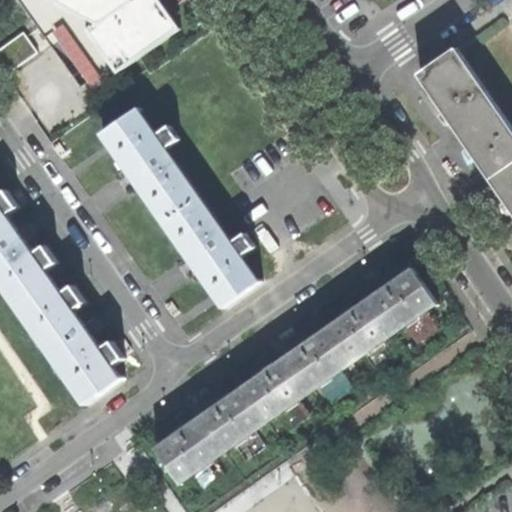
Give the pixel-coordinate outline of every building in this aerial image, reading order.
[(160,0),(18,0),(23,4),(27,0),(45,0),(46,1),(62,11),(79,21),(118,77),(182,32),(160,0)] [(0,51),(10,69),(40,52),(29,32),(0,47),(0,51)] [(456,129),(492,181),(511,167),(511,130),(458,51),(419,77),(456,129)] [(136,177),(166,221),(198,198),(165,151),(176,144),(167,131),(156,138),(139,115),(142,113),(140,111),(103,137),(105,139),(107,137),(136,177)] [(171,128),(167,131),(176,144),(180,141),(171,128)] [(511,167),(492,181),(511,210),(511,167)] [(0,199),(0,276),(22,308),(54,285),(47,274),(59,266),(47,249),(35,257),(25,244),(29,241),(24,236),(21,231),(18,233),(8,219),(20,211),(8,194),(0,199)] [(260,280),(258,282),(241,259),(252,251),(243,238),(232,246),(198,198),(166,221),(195,262),(225,305),(223,306),(224,308),(262,282),(260,280)] [(247,236),(243,238),(252,251),(256,249),(247,236)] [(437,306),(439,305),(413,269),(411,270),(413,273),(377,298),(375,295),(370,298),(364,302),(366,305),(329,331),(350,362),(435,304),(437,306)] [(63,298),(54,285),(22,308),(88,401),(85,403),(86,405),(124,378),(123,377),(120,378),(114,370),(126,361),(114,344),(102,353),(92,338),(95,336),(92,331),(88,325),(84,328),(75,315),(87,307),(75,290),(63,298)] [(266,421),(350,362),(329,331),(292,357),(290,354),(285,358),(279,362),(281,365),(245,390),(266,421)] [(183,479),(266,421),(245,390),(207,416),(205,414),(199,417),(194,421),(196,424),(161,449),(159,447),(157,449),(182,484),(185,482),(183,479)]
